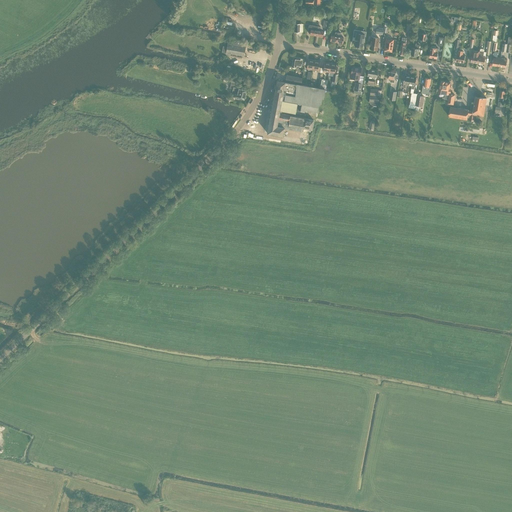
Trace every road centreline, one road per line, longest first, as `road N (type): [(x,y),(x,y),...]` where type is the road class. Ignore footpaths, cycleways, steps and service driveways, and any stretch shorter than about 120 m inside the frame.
road 1 (tertiary): [(0,359),(234,134),(277,44)]
road 2 (residential): [(277,44),(511,80)]
